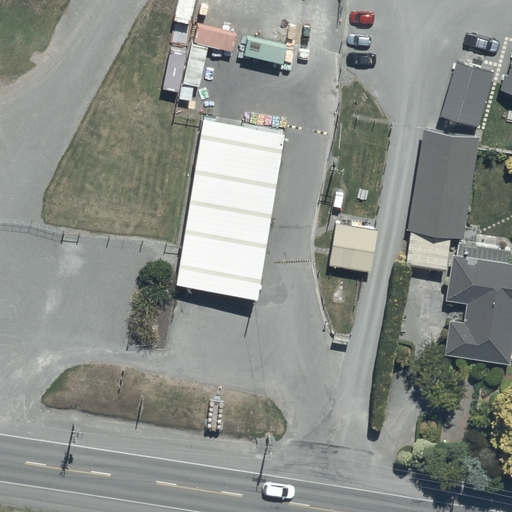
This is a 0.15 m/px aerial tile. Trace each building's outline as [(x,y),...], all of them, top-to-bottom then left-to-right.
[(511,56),(503,95),(511,96),(511,56)] [(456,61),(441,116),(470,124),(485,69),(456,61)] [(286,136),(204,122),(176,290),(257,304),(286,136)] [(409,232),(414,233),(409,267),(445,273),(450,239),(459,240),(456,257),(453,257),(445,304),(465,308),(462,326),(448,324),(444,357),(508,366),(511,345),(511,265),(510,265),(511,253),(477,247),(480,228),(465,225),(480,140),(424,130),(406,231),(409,232)] [(380,231),(333,225),(329,267),(374,274),(380,231)]
